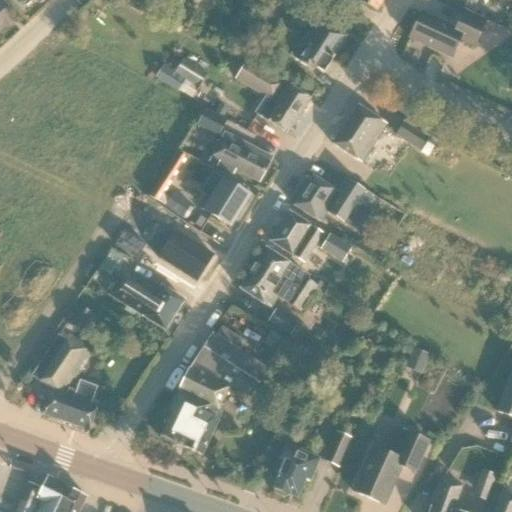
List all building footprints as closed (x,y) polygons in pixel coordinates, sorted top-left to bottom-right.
[(182,0),(192,10),(202,0),(182,0)] [(304,29),(318,9),(304,0),(303,0),(290,21),(304,29)] [(359,0),(376,11),(383,0),(359,0)] [(459,41),(474,47),(486,21),(464,11),(456,29),(421,13),(409,39),(451,58),(459,41)] [(346,37),(336,30),(338,26),(323,16),(311,35),(308,34),(303,41),(278,25),(267,42),(276,47),(289,56),(289,57),(307,68),(309,65),(323,74),(334,57),(346,37)] [(60,50),(39,69),(77,111),(98,92),(60,50)] [(207,72),(183,59),(174,74),(198,88),(207,72)] [(265,98),(255,113),(287,134),(310,100),(285,83),(285,84),(248,60),(246,62),(237,76),(235,78),(265,98)] [(160,66),(153,79),(177,93),(178,91),(192,99),(198,88),(174,74),(160,66)] [(155,84),(146,102),(192,126),(203,109),(155,84)] [(39,110),(15,85),(0,98),(0,116),(24,143),(43,126),(57,142),(72,128),(48,102),(39,110)] [(361,164),(386,125),(357,106),(332,145),(361,164)] [(204,110),(196,126),(217,137),(225,121),(204,110)] [(405,124),(397,136),(421,152),(429,139),(405,124)] [(233,174),(235,170),(258,182),(271,158),(224,132),(208,161),(233,174)] [(185,157),(176,151),(146,196),(155,202),(185,157)] [(339,194),(312,176),(293,206),(320,223),(326,214),(356,232),(377,199),(347,180),(339,194)] [(212,195),(203,210),(230,227),(250,196),(222,179),(212,195)] [(0,339),(0,350),(32,370),(133,211),(96,188),(0,339)] [(164,207),(182,218),(191,204),(174,193),(164,207)] [(199,229),(205,219),(194,213),(189,222),(199,229)] [(270,242),(303,264),(318,241),(323,245),(320,250),(342,264),(351,250),(329,235),(328,237),(289,213),(270,242)] [(115,246),(136,259),(144,245),(124,232),(115,246)] [(175,232),(158,259),(196,282),(213,255),(175,232)] [(316,286),(307,280),(309,277),(265,249),(239,290),(270,309),(277,298),(299,312),(311,294),(319,300),(327,286),(319,281),(316,286)] [(103,263),(98,269),(110,277),(114,270),(103,263)] [(122,276),(109,296),(138,314),(165,331),(183,301),(156,284),(150,294),(122,276)] [(92,315),(79,306),(67,323),(81,333),(92,315)] [(298,325),(275,310),(267,323),(289,338),(298,325)] [(76,390),(69,388),(93,351),(63,331),(33,377),(46,385),(45,386),(53,391),(44,415),(89,431),(98,404),(92,402),(97,387),(79,381),(76,390)] [(275,354),(284,341),(270,332),(262,344),(275,354)] [(200,456),(217,422),(223,407),(220,406),(229,385),(250,399),(268,371),(212,334),(189,369),(188,369),(167,412),(171,414),(160,437),(163,443),(171,447),(176,445),(184,449),(200,456)] [(421,375),(429,355),(413,348),(405,368),(421,375)] [(511,370),(499,402),(511,407),(511,370)] [(371,448),(352,492),(384,506),(401,468),(414,473),(428,442),(395,427),(383,453),(371,448)] [(322,461),(339,468),(351,439),(335,432),(322,461)] [(297,499),(304,481),(308,483),(318,460),(285,445),(278,460),(282,462),(271,488),(273,489),(274,494),(283,498),(288,495),(290,496),(297,499)] [(485,446),(478,461),(503,472),(510,457),(485,446)] [(475,494),(487,498),(496,474),(484,470),(475,494)] [(41,489),(36,500),(38,501),(32,511),(78,511),(86,497),(47,478),(41,489)] [(430,509),(428,511),(453,511),(452,511),(461,487),(441,480),(430,509)] [(32,511),(38,501),(36,500),(41,489),(29,483),(16,511),(32,511)] [(511,511),(511,497),(500,493),(492,511),(511,511)]
